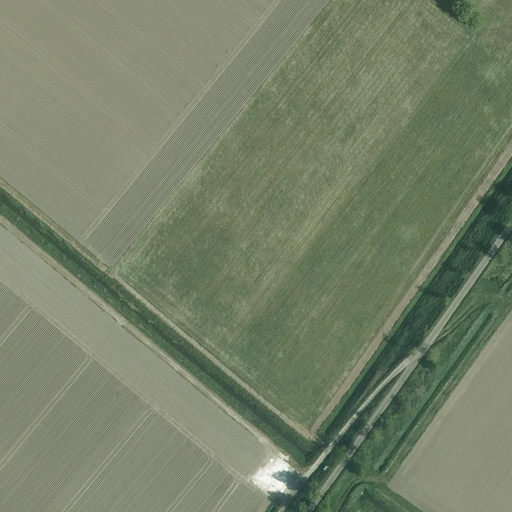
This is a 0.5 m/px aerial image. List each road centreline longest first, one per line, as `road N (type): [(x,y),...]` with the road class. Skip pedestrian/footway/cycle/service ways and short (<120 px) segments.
road 1 (track): [(0,220),(306,477)]
road 2 (unclassified): [(308,511),(511,222)]
